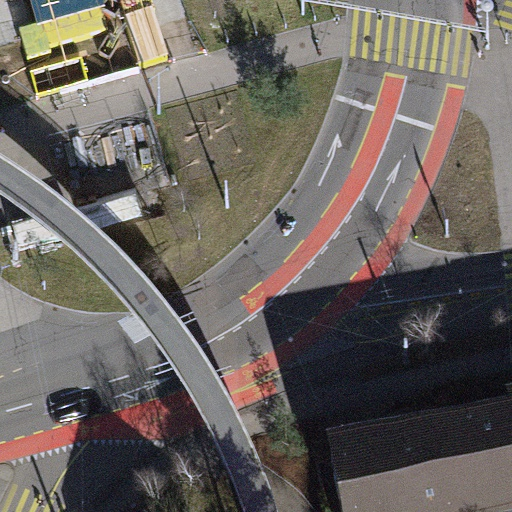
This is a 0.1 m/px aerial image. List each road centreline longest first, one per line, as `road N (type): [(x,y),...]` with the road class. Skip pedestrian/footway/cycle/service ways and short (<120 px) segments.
road 1 (primary): [(0,364),(363,232),(511,204)]
road 2 (primary): [(511,146),(360,181),(0,297)]
road 3 (unknown): [(0,175),(123,282),(194,379),(257,511)]
road 4 (tertiary): [(264,319),(358,201),(396,118),(405,77),(404,0)]
road 5 (tertiary): [(264,319),(511,269)]
road 6 (tertiary): [(114,379),(264,319)]
road 7 (tertiary): [(34,511),(114,379)]
